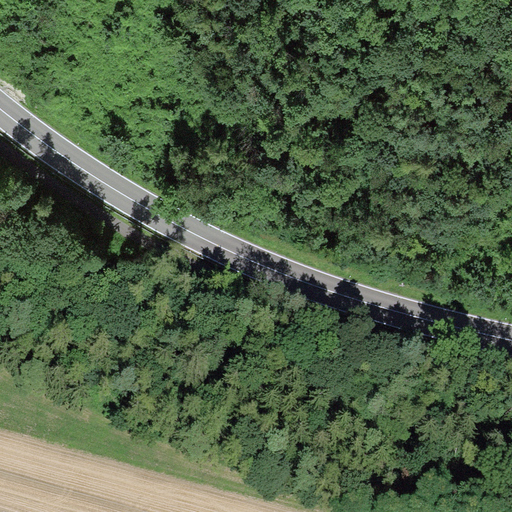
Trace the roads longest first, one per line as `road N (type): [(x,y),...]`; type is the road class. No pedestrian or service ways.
road 1 (secondary): [(511,340),(265,270),(132,202),(0,110)]
road 2 (track): [(511,235),(454,244),(324,290)]
